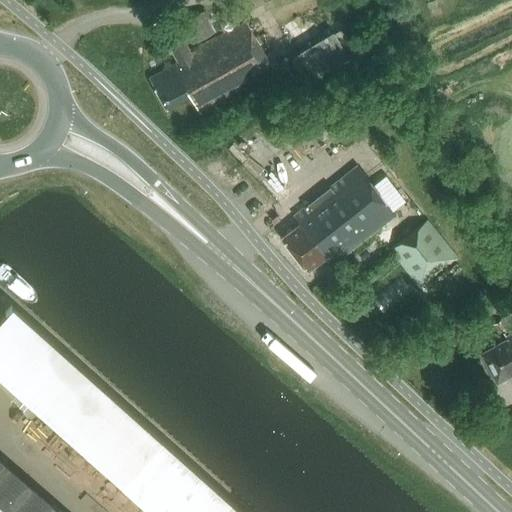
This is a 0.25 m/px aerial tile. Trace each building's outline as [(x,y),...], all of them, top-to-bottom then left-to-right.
[(181,23),(191,43),(217,30),(206,10),(181,23)] [(167,109),(190,96),(200,113),(275,71),(246,21),(190,51),(183,37),(169,45),(179,61),(149,78),(167,109)] [(332,263),(364,239),(396,214),(357,165),(293,215),(300,223),(281,238),(307,270),(326,255),(332,263)] [(420,286),(457,257),(427,219),(396,244),(387,232),(379,238),(388,250),(390,249),(420,286)] [(247,511),(7,304),(0,312),(0,378),(50,422),(42,431),(59,446),(66,438),(151,511),(247,511)] [(511,331),(505,335),(507,339),(482,353),(497,381),(511,372),(511,331)] [(64,511),(32,483),(0,456),(0,455),(0,511),(64,511)]
